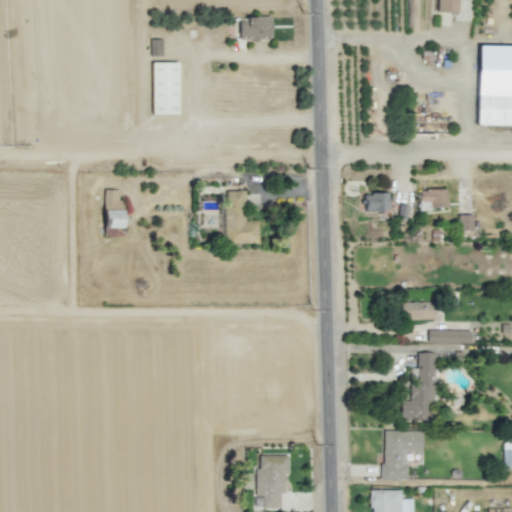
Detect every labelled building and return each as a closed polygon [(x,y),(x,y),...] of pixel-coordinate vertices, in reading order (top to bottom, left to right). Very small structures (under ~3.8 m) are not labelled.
[(435,0),(435,12),(457,13),(457,0),(435,0)] [(237,18),(238,40),(270,39),(270,17),(237,18)] [(511,125),(511,45),(477,45),(475,125),(511,125)] [(150,115),(177,114),(176,62),(150,62),(150,115)] [(121,200),(117,200),(117,189),(102,189),(101,236),(121,237),(121,200)] [(418,208),(445,209),(446,189),(418,189),(418,208)] [(256,221),(243,221),(243,190),(225,191),(225,206),(223,206),(223,244),(257,243),(256,221)] [(387,194),(363,193),(363,210),(387,211),(387,194)] [(470,230),(470,215),(457,214),(457,230),(470,230)] [(434,302),(399,303),(399,319),(434,318),(434,302)] [(426,342),(469,344),(469,331),(426,330),(426,342)] [(399,420),(425,420),(425,406),(433,406),(433,353),(415,353),(415,384),(408,384),(408,400),(399,400),(399,420)] [(421,432),(381,431),(380,479),(404,480),(405,451),(421,451),(421,432)] [(511,466),(511,442),(501,443),(502,466),(511,466)] [(253,507),(278,508),(278,493),(282,493),(282,474),(286,474),(286,455),(258,455),(258,468),(253,468),(253,507)] [(410,511),(411,498),(400,499),(399,490),(369,490),(369,511),(410,511)]
